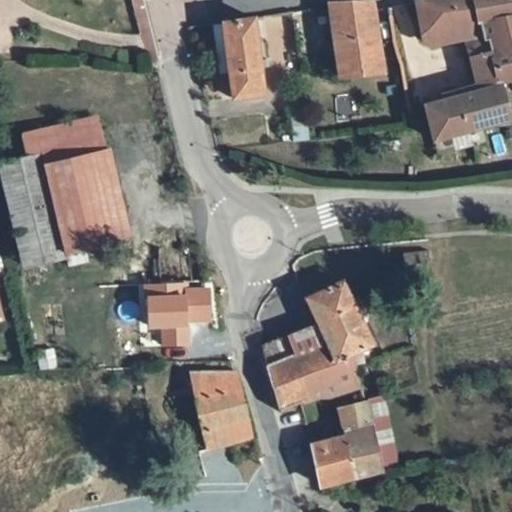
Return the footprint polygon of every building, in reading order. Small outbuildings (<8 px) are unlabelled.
[(501,82),(492,50),(481,18),(475,0),(422,0),(413,2),(426,47),(470,39),(477,92),(426,107),(434,139),(484,126),(511,120),(501,82)] [(511,14),(511,0),(475,0),(481,18),(511,14)] [(382,70),(374,9),(373,3),(331,2),(340,76),(382,70)] [(264,93),(254,16),(226,23),(235,99),(264,93)] [(511,45),(492,50),(501,82),(511,78),(511,45)] [(42,164),(105,149),(97,117),(24,135),(29,157),(39,155),(42,164)] [(484,126),(434,139),(438,159),(489,146),(484,126)] [(42,164),(61,250),(127,235),(105,149),(42,164)] [(61,250),(42,164),(39,155),(29,157),(0,163),(0,165),(23,266),(63,257),(61,250)] [(432,250),(405,253),(400,255),(402,264),(435,262),(432,250)] [(282,406),(301,401),(301,405),(357,386),(347,363),(344,355),(372,343),(343,279),(315,292),(335,339),(269,363),(266,365),(282,406)] [(151,327),(162,327),(163,344),(190,343),(189,321),(209,320),(208,289),(187,291),(187,283),(145,286),(147,308),(149,307),(151,327)] [(248,434),(255,433),(238,372),(190,372),(207,445),(248,434)] [(339,408),(345,433),(356,476),(382,471),(366,402),(339,408)] [(345,433),(311,442),(322,483),(356,476),(345,433)]
